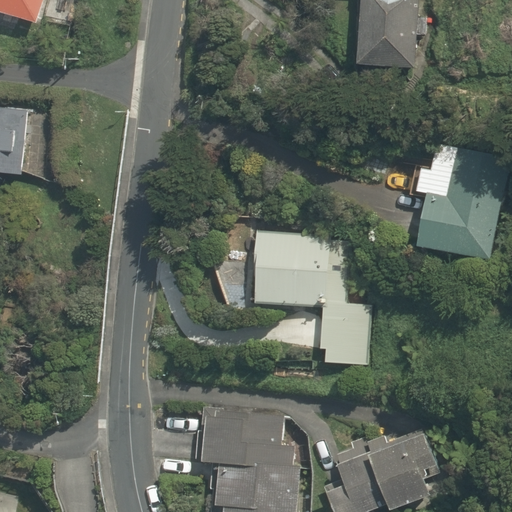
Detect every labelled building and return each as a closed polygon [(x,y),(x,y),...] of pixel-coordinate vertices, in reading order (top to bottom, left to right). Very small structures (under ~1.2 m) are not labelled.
[(48,0),(0,0),(0,12),(41,25),(48,0)] [(421,0),(359,0),(357,69),(420,71),(421,0)] [(33,111),(0,108),(0,173),(27,176),(33,111)] [(510,149),(417,138),(410,196),(427,198),(420,253),(496,263),(510,149)] [(355,237),(254,231),(250,305),(321,310),(318,362),(369,365),(372,302),(351,301),(355,237)] [(285,413),(203,407),(198,467),(217,468),(212,511),(296,511),(301,462),(281,460),(285,413)] [(414,511),(432,507),(414,447),(340,469),(345,485),(327,491),(333,511),(414,511)]
